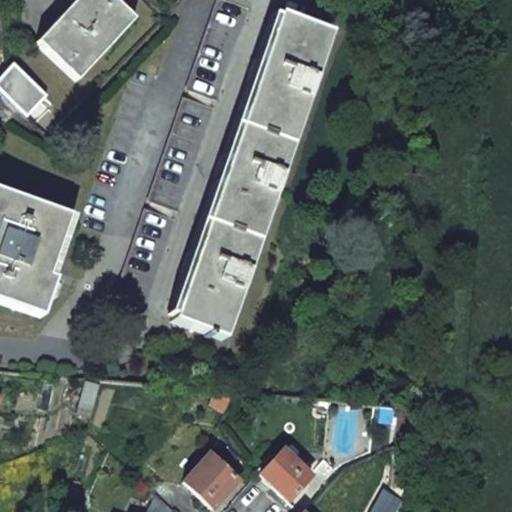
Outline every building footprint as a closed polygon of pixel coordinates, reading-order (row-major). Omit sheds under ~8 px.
[(39,48),(75,81),(133,20),(111,0),(83,0),(73,12),(39,48)] [(223,0),(220,0),(189,92),(215,101),(247,8),(223,0)] [(206,219),(169,322),(222,341),(328,34),(276,16),(241,117),(206,219)] [(18,111),(25,118),(41,102),(11,76),(0,87),(0,95),(2,97),(18,111)] [(0,98),(0,122),(4,126),(18,111),(2,97),(0,98)] [(188,99),(150,204),(177,212),(213,108),(188,99)] [(0,304),(38,318),(51,280),(45,278),(65,218),(0,195),(0,304)] [(149,210),(117,304),(143,313),(175,219),(149,210)] [(97,385),(85,382),(79,404),(91,407),(97,385)] [(232,394),(221,393),(212,409),(222,415),(232,394)] [(308,478),(279,451),(256,477),(286,503),(308,478)] [(236,483),(206,456),(180,484),(210,510),(236,483)] [(392,511),(398,502),(381,492),(369,511),(392,511)]
